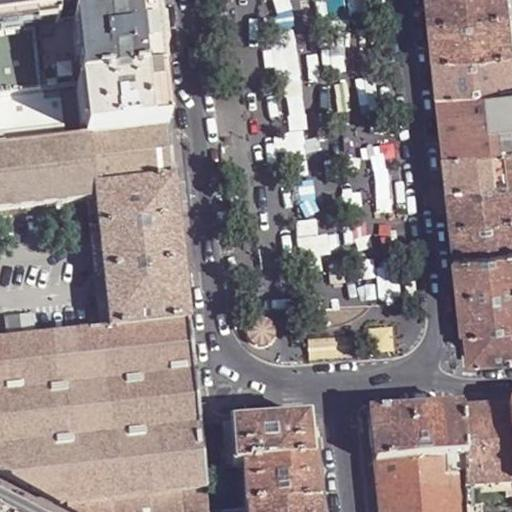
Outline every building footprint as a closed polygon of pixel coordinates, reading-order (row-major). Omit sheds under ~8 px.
[(0,0),(0,95),(38,91),(32,26),(56,24),(55,5),(65,3),(65,1),(64,0),(0,0)] [(55,5),(56,24),(155,14),(153,0),(117,0),(118,3),(75,7),(74,1),(65,1),(65,3),(55,5)] [(511,5),(511,0),(434,0),(435,4),(436,14),(511,5)] [(511,45),(511,5),(436,14),(438,39),(440,53),(511,45)] [(32,26),(38,91),(162,78),(158,46),(155,14),(56,24),(32,26)] [(511,81),(511,45),(440,53),(442,75),(444,89),(511,81)] [(0,148),(168,129),(165,104),(162,78),(38,91),(0,95),(0,148)] [(511,142),(511,81),(444,89),(448,126),(450,150),(511,142)] [(187,303),(180,245),(177,218),(172,167),(168,129),(0,148),(0,476),(11,481),(61,507),(206,493),(200,429),(198,407),(187,303)] [(511,142),(450,150),(452,169),(454,183),(511,176),(511,142)] [(511,176),(454,183),(456,206),(457,217),(511,211),(511,176)] [(511,244),(511,211),(457,217),(460,240),(461,250),(511,244)] [(511,244),(461,250),(463,262),(469,325),(511,320),(511,244)] [(511,320),(469,325),(473,359),(511,356),(511,320)] [(465,477),(466,490),(511,486),(511,453),(509,407),(470,410),(461,410),(465,477)] [(456,478),(465,477),(461,410),(418,413),(405,414),(368,416),(374,466),(444,461),(446,478),(456,478)] [(229,427),(233,470),(243,469),(314,465),(309,421),(229,427)] [(457,511),(456,478),(446,478),(444,461),(374,466),(376,488),(378,511),(457,511)] [(243,469),(247,511),(318,507),(316,488),(314,465),(243,469)] [(207,511),(206,493),(61,507),(70,511),(207,511)]
